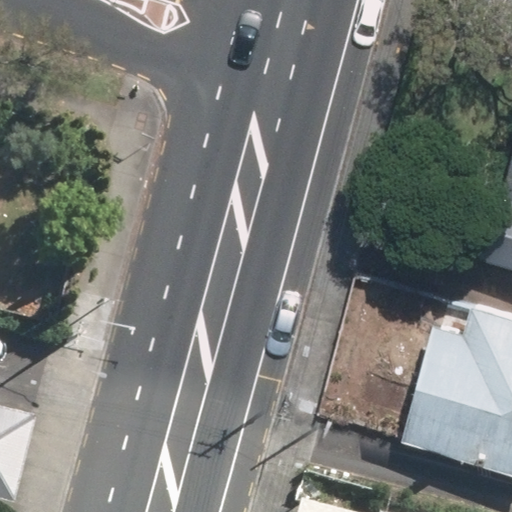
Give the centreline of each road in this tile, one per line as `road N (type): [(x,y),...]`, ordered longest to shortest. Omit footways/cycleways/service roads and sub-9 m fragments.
road 1 (secondary): [(263,96),(255,166),(156,511)]
road 2 (residential): [(263,96),(172,70),(66,0)]
